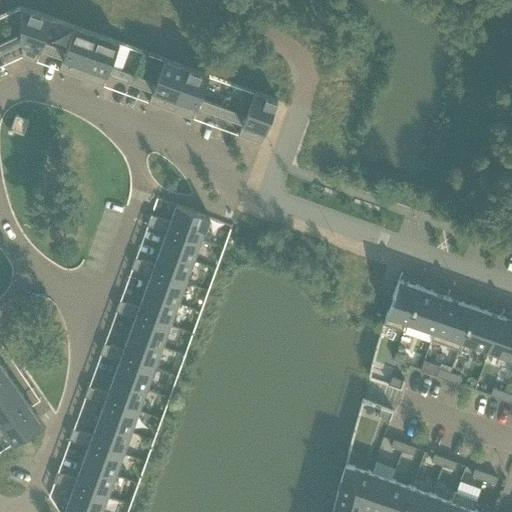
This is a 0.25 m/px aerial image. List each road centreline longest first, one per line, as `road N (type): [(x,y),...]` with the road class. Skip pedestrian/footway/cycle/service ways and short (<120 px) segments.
road 1 (residential): [(511,265),(275,177)]
road 2 (unclassified): [(275,177),(304,101),(304,72),(281,46),(202,0)]
road 3 (residential): [(101,305),(31,511)]
road 4 (residential): [(233,157),(206,203),(179,201),(140,187),(134,151),(143,125)]
road 5 (residential): [(143,125),(32,86),(0,94)]
road 6 (residential): [(0,207),(13,242),(63,292),(101,305)]
